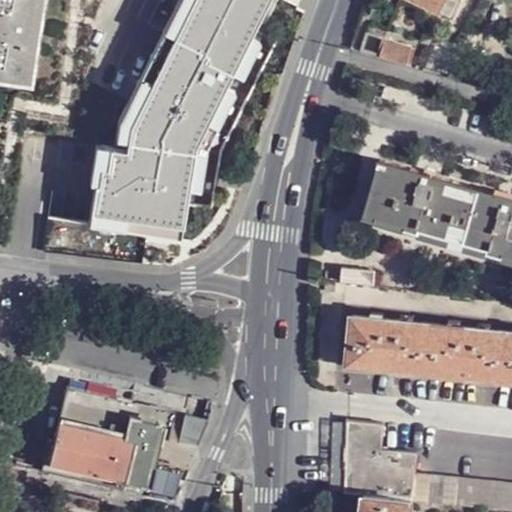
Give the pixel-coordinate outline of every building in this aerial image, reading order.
[(51,0),(0,0),(0,81),(38,86),(51,0)] [(410,0),(437,13),(443,0),(410,0)] [(390,34),(385,53),(412,61),(418,42),(390,34)] [(511,196),(381,161),(365,215),(511,254),(511,196)] [(340,282),(342,282),(372,286),(374,286),(376,273),(342,268),(340,282)] [(511,331),(353,316),(348,363),(511,380),(511,331)] [(117,480),(156,490),(176,413),(71,386),(56,442),(49,440),(42,470),(115,489),(117,480)] [(350,420),(341,493),(366,496),(379,497),(384,448),(386,424),(350,420)] [(414,501),(417,474),(419,451),(384,448),(379,497),(414,501)] [(414,501),(511,511),(511,485),(417,474),(414,501)] [(379,497),(366,496),(364,511),(412,511),(414,501),(379,497)]
